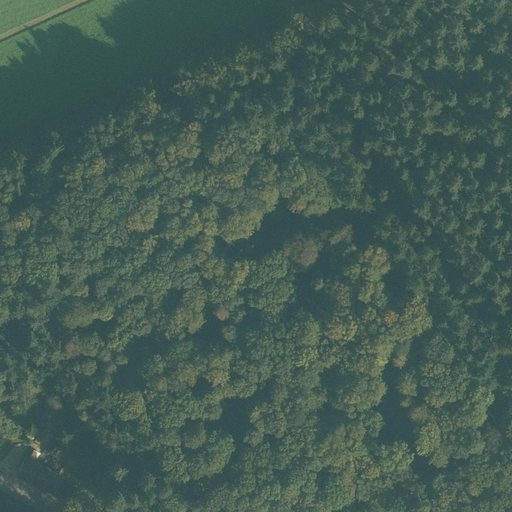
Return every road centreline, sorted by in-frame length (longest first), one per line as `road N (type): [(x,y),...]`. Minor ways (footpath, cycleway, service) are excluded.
road 1 (track): [(340,0),(0,153)]
road 2 (track): [(511,325),(339,90)]
road 3 (track): [(447,0),(279,133)]
road 4 (track): [(296,511),(415,466)]
